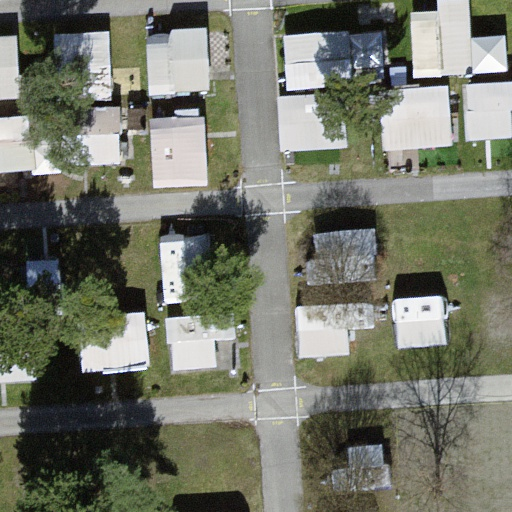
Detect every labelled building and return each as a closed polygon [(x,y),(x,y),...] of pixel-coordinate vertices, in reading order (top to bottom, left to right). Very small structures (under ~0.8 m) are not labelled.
[(413,0),(416,65),(509,61),(507,26),(473,28),(472,0),(413,0)] [(151,83),(213,81),(210,17),(148,19),(151,83)] [(108,19),(57,21),(59,79),(109,77),(108,19)] [(381,19),(283,23),(287,140),(345,138),(343,78),(383,77),(381,19)] [(0,92),(21,92),(19,24),(0,24),(0,92)] [(511,71),(469,73),(471,127),(511,125),(511,71)] [(388,138),(454,136),(453,75),(386,77),(388,138)] [(154,174),(208,173),(206,101),(152,102),(154,174)] [(31,108),(0,109),(0,160),(33,160),(31,108)] [(167,222),(164,266),(220,270),(223,226),(167,222)] [(398,287),(399,335),(448,333),(446,285),(398,287)] [(304,291),(303,342),(339,343),(340,292),(304,291)] [(90,355),(148,353),(147,314),(88,316),(90,355)] [(511,511),(511,490),(498,491),(498,511),(511,511)]
